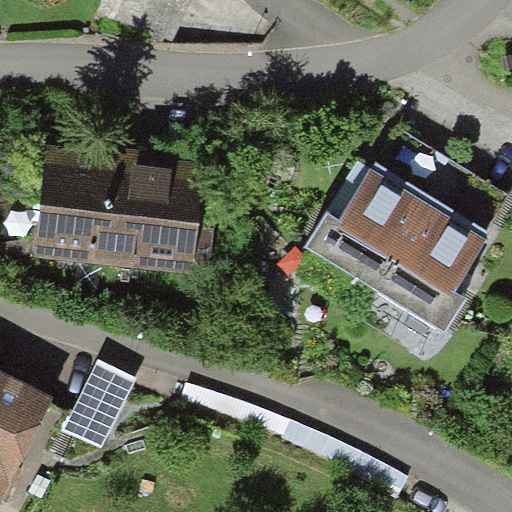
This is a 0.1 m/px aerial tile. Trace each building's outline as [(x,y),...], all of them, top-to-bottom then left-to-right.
[(193,0),(105,0),(101,9),(172,44),(193,0)] [(135,166),(46,157),(35,256),(205,276),(217,175),(135,166)] [(461,282),(487,241),(369,168),(347,209),(342,219),(328,211),(307,246),(447,334),(469,299),(456,290),(461,282)] [(101,358),(71,424),(109,441),(139,374),(101,358)] [(5,376),(0,373),(0,509),(54,400),(5,376)]
